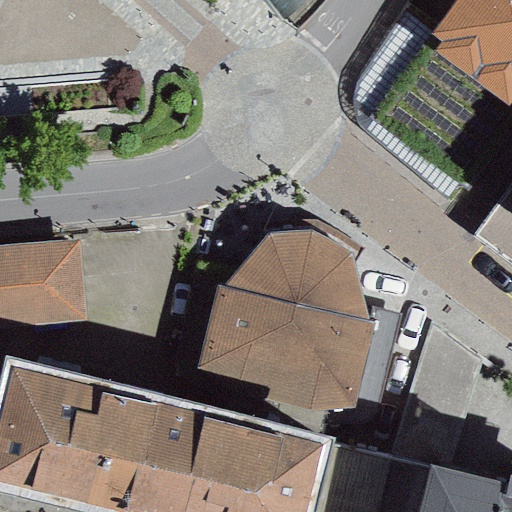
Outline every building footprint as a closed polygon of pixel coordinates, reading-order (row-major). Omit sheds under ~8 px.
[(269,0),(280,14),(292,0),(269,0)] [(511,0),(473,0),(455,26),(511,66),(511,0)] [(467,185),(511,122),(511,89),(430,31),(370,115),(467,185)] [(511,181),(474,234),(511,262),(511,181)] [(342,388),(360,314),(343,257),(308,236),(271,240),(229,286),(211,356),(268,370),(342,388)] [(0,315),(74,309),(70,247),(0,251),(0,315)] [(360,314),(342,388),(335,416),(361,420),(375,410),(400,312),(373,304),(369,317),(360,314)] [(447,466),(480,360),(429,324),(393,452),(436,463),(447,466)] [(301,511),(321,434),(253,417),(9,354),(0,395),(0,470),(168,511),(301,511)] [(424,511),(436,463),(393,452),(321,434),(301,511),(424,511)] [(436,463),(424,511),(511,511),(511,482),(447,466),(436,463)]
